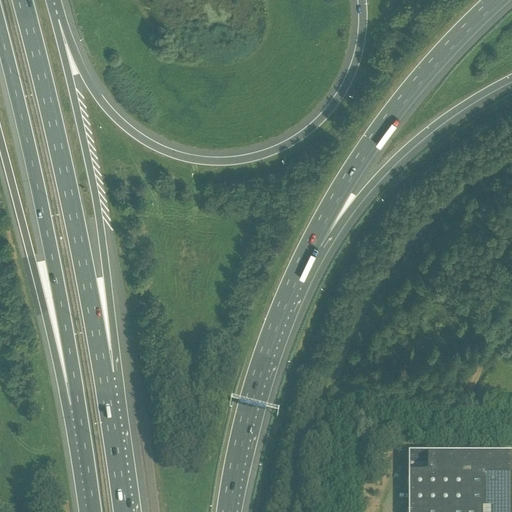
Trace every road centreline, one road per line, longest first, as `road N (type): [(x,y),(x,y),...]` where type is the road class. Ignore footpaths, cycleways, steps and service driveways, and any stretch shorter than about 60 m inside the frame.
road 1 (motorway): [(362,0),(353,71),(323,117),(269,153),(211,162),(169,153),(117,120),(78,71),(53,0)]
road 2 (motorway): [(0,30),(86,455)]
road 3 (motorway): [(102,373),(57,138),(20,0)]
road 4 (motorway): [(102,373),(99,216),(47,0)]
road 5 (motorway): [(0,140),(66,405),(86,455)]
road 6 (motorway): [(309,242),(400,101),(495,0)]
road 7 (motorway): [(225,511),(263,351),(309,242)]
road 8 (motorway): [(309,242),(412,142),(511,77)]
road 9 (motorway): [(122,511),(102,373)]
